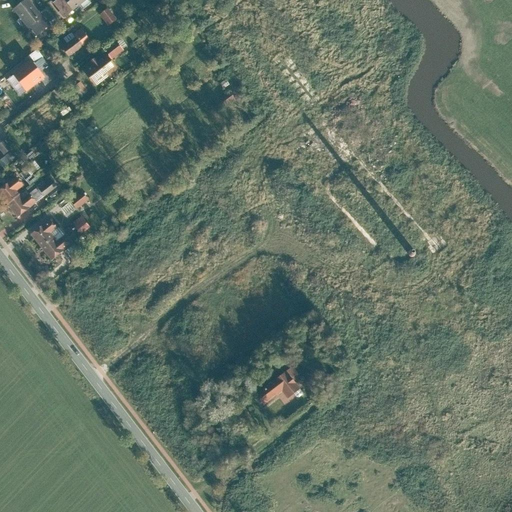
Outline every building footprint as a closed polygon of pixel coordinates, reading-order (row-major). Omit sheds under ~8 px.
[(48,27),(28,0),(12,12),(33,39),(48,27)] [(60,0),(52,0),(50,2),(63,19),(71,13),(60,0)] [(94,5),(90,0),(60,0),(71,13),(79,7),(83,13),(94,5)] [(115,20),(106,10),(100,15),(108,26),(115,20)] [(78,28),(75,24),(68,30),(71,34),(78,28)] [(63,47),(69,56),(91,41),(83,29),(64,42),(67,45),(63,47)] [(123,53),(117,45),(106,53),(112,61),(123,53)] [(10,76),(19,89),(27,84),(31,91),(53,76),(48,68),(52,65),(44,53),(10,76)] [(79,75),(91,90),(116,70),(105,56),(98,61),(95,57),(87,64),(89,67),(79,75)] [(85,90),(79,83),(74,87),(80,94),(85,90)] [(4,142),(0,144),(0,153),(2,156),(10,150),(4,142)] [(0,165),(3,168),(14,158),(11,154),(0,163),(0,165)] [(23,186),(15,175),(0,186),(0,200),(5,206),(18,195),(15,192),(23,186)] [(56,188),(50,181),(36,193),(42,199),(56,188)] [(88,202),(80,192),(63,206),(71,216),(88,202)] [(5,206),(17,220),(37,202),(29,193),(22,200),(18,195),(5,206)] [(90,229),(81,218),(72,224),(82,236),(90,229)] [(49,219),(27,234),(38,248),(50,239),(47,235),(56,229),(49,219)] [(38,248),(48,261),(69,244),(63,237),(54,244),(50,239),(38,248)] [(298,375),(290,366),(251,398),(260,408),(280,391),(287,400),(291,397),(295,401),(304,393),(293,380),(298,375)]
